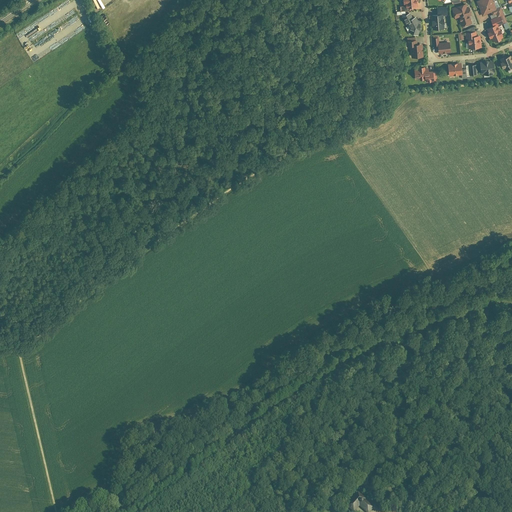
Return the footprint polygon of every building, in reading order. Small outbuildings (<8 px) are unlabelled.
[(491,11),(497,9),(493,0),(477,0),(476,1),(482,15),(491,11)] [(461,26),(472,23),(469,15),(471,14),(469,6),(467,7),(466,3),(451,8),(455,18),(458,17),(461,26)] [(436,7),(437,15),(443,14),(448,14),(447,6),(436,7)] [(496,13),(497,16),(501,15),(504,14),(501,7),(497,9),(491,11),(492,15),(496,13)] [(408,32),(418,35),(420,29),(420,23),(416,16),(412,17),(410,12),(402,16),(406,23),(407,22),(409,27),(408,32)] [(130,14),(121,22),(120,20),(111,26),(114,29),(122,23),(123,24),(121,26),(123,28),(134,19),(130,14)] [(431,15),(433,29),(444,28),(443,14),(437,15),(431,15)] [(47,15),(16,33),(33,62),(88,30),(84,24),(87,23),(83,18),(81,19),(79,16),(34,43),(33,41),(55,28),(47,15)] [(490,20),(492,26),(497,23),(503,21),(501,15),(497,16),(490,20)] [(491,37),(492,42),(503,37),(497,23),(492,26),(487,28),(488,32),(487,32),(489,38),(491,37)] [(131,25),(118,32),(119,35),(132,28),(131,25)] [(468,48),(482,47),(481,35),(477,35),(467,36),(468,48)] [(416,40),(406,41),(406,47),(410,46),(411,57),(423,56),(422,44),(416,44),(416,40)] [(450,41),(438,42),(439,53),(451,52),(450,41)] [(511,53),(500,59),(501,62),(499,63),(502,69),(503,68),(504,71),(511,67),(511,53)] [(493,61),(481,62),(481,73),(494,72),(493,61)] [(461,63),(448,64),(449,75),(462,74),(461,69),(461,63)] [(467,76),(478,74),(477,64),(466,65),(466,69),(467,76)] [(414,70),(415,79),(425,78),(425,81),(433,81),(433,71),(428,71),(428,69),(414,70)] [(367,511),(373,504),(359,494),(347,506),(355,511),(360,507),(367,511)]
